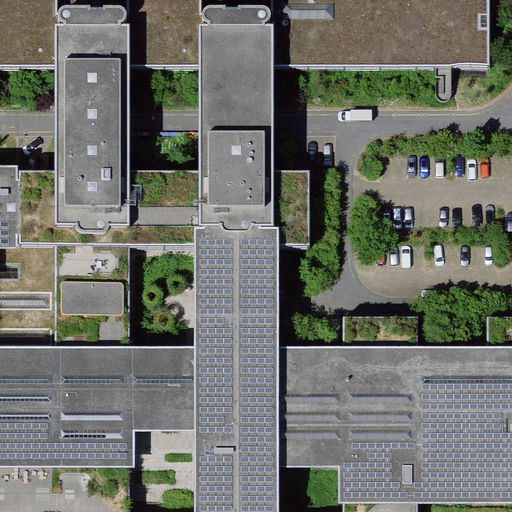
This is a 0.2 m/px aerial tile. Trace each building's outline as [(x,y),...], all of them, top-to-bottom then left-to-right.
[(0,0),(0,73),(131,74),(131,20),(59,20),(58,0),(0,0)] [(130,0),(131,20),(131,74),(274,74),(274,20),(202,20),(202,0),(130,0)] [(274,0),(274,20),(274,74),(490,75),(490,0),(274,0)] [(202,254),(202,363),(275,363),(276,252),(310,252),(310,183),(275,182),(275,145),(202,145),(202,181),(202,254)] [(58,179),(58,256),(58,291),(131,291),(131,254),(202,254),(202,181),(130,181),(130,147),(58,147),(58,179)] [(58,179),(0,178),(0,255),(58,256),(58,179)] [(0,511),(128,511),(128,434),(201,434),(201,472),(235,473),(272,473),(347,473),(346,511),(418,511),(419,505),(511,505),(511,325),(489,326),(489,364),(416,364),(416,328),(345,328),(345,363),(275,363),(202,363),(130,363),(131,291),(58,291),(58,362),(0,362),(0,511)] [(272,511),(272,473),(235,473),(201,472),(200,511),(272,511)]
